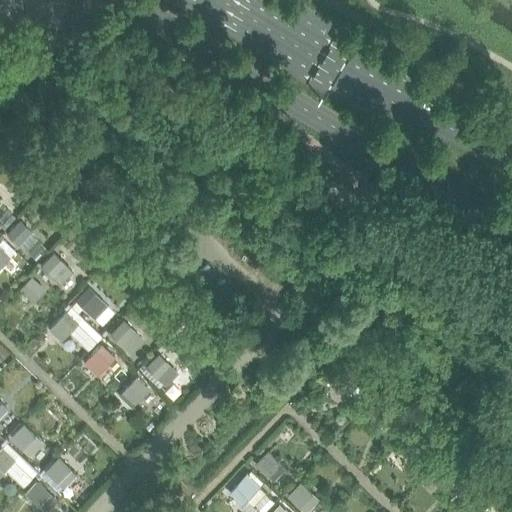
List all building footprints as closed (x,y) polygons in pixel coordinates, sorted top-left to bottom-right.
[(19,219),(6,233),(18,244),(18,243),(25,250),(37,238),(30,231),(31,230),(19,219)] [(0,247),(0,266),(9,257),(0,247)] [(54,250),(41,263),(60,283),(73,270),(54,250)] [(30,277),(21,288),(33,300),(43,289),(30,277)] [(88,287),(76,300),(94,316),(106,304),(88,287)] [(66,311),(49,328),(61,340),(68,332),(87,350),(95,341),(77,323),(77,322),(66,311)] [(122,321),(110,334),(128,351),(140,337),(122,321)] [(100,344),(84,362),(97,373),(113,356),(100,344)] [(157,353),(145,366),(164,385),(177,372),(157,353)] [(349,366),(332,384),(345,396),(362,379),(349,366)] [(135,377),(118,395),(131,406),(148,389),(135,377)] [(382,397),(364,415),(378,428),(395,410),(382,397)] [(22,424),(10,436),(28,453),(40,441),(22,424)] [(415,428),(397,447),(411,460),(430,441),(415,428)] [(2,446),(0,448),(0,474),(5,469),(22,486),(31,477),(13,460),(15,459),(2,446)] [(267,453),(257,463),(274,480),(284,469),(267,453)] [(445,457),(427,475),(441,489),(447,483),(461,496),(472,485),(458,472),(459,470),(445,457)] [(53,463),(46,470),(62,486),(63,487),(75,474),(58,458),(53,463)] [(246,474),(230,491),(243,503),(247,499),(254,505),(255,504),(264,511),(274,501),(259,486),(246,474)] [(36,480),(26,491),(46,510),(56,500),(36,480)] [(301,481),(288,495),(305,511),(307,511),(320,499),(301,481)] [(478,487),(459,507),(464,511),(479,511),(480,511),(481,511),(501,511),(502,511),(496,505),(479,488),(478,487)] [(289,511),(280,503),(272,511),(289,511)]
